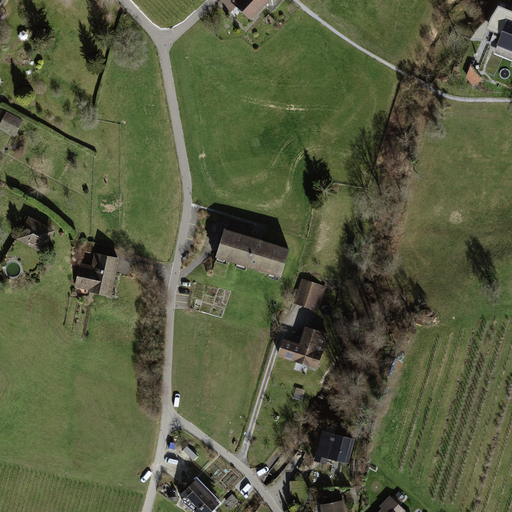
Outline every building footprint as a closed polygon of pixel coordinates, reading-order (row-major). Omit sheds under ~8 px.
[(224,0),(220,5),(232,16),(240,9),(254,22),(275,0),(224,0)] [(509,21),(495,16),(488,35),(499,39),(493,53),(511,59),(511,27),(507,26),(509,21)] [(466,76),(474,87),(482,81),(473,70),(466,76)] [(26,122),(8,112),(0,128),(0,130),(18,139),(26,122)] [(29,218),(17,241),(45,255),(57,232),(29,218)] [(226,233),(218,259),(283,279),(291,253),(226,233)] [(92,268),(80,265),(75,289),(113,298),(121,260),(95,254),(92,268)] [(302,280),(296,303),(320,309),(325,285),(302,280)] [(283,342),(278,358),(319,370),(329,336),(306,329),(300,347),(283,342)] [(323,432),(317,458),(351,466),(357,440),(323,432)] [(207,511),(217,503),(194,481),(180,495),(197,511),(207,511)] [(407,511),(393,499),(386,507),(389,509),(386,511),(407,511)] [(348,511),(347,501),(322,506),(323,511),(348,511)]
